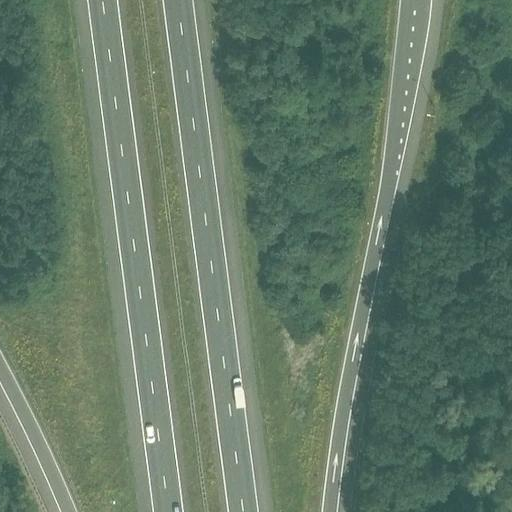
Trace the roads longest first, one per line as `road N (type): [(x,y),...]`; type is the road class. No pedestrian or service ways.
road 1 (motorway): [(331,511),(389,173),(407,0)]
road 2 (motorway): [(243,511),(177,0)]
road 3 (motorway): [(102,0),(168,511)]
road 4 (motorway): [(0,355),(74,511)]
